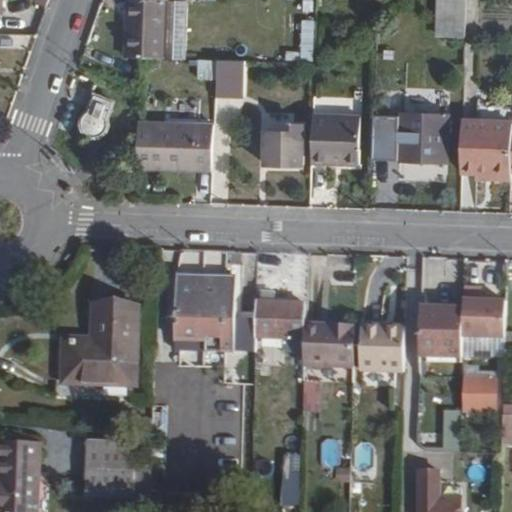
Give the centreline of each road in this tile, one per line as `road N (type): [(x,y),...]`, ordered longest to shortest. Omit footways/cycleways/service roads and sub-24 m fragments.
road 1 (residential): [(511,240),(84,223),(46,230)]
road 2 (residential): [(13,179),(75,0)]
